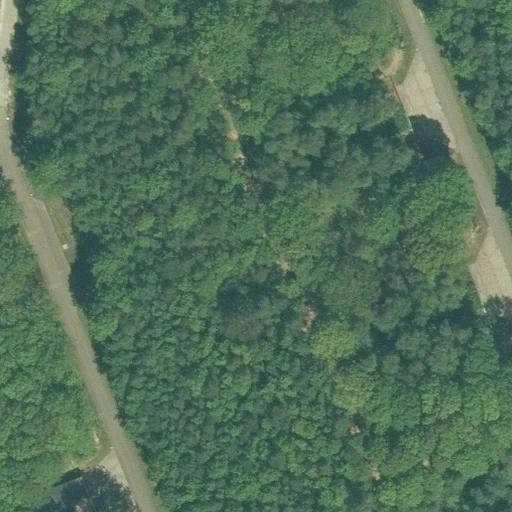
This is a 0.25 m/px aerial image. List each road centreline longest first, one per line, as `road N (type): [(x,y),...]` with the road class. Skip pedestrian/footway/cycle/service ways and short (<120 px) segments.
road 1 (unknown): [(149,511),(11,162),(0,154)]
road 2 (unknown): [(420,0),(511,204)]
